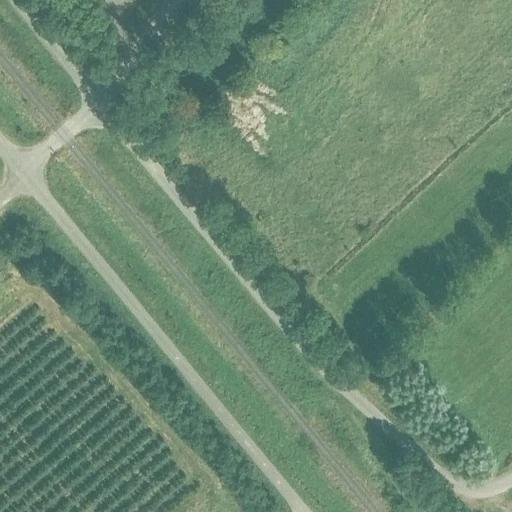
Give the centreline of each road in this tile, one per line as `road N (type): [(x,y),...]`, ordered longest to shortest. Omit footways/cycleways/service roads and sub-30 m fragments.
road 1 (unclassified): [(100,103),(334,379),(440,476),(479,489),(511,474)]
road 2 (unclassified): [(299,511),(22,170)]
road 3 (unclassified): [(15,0),(100,103)]
